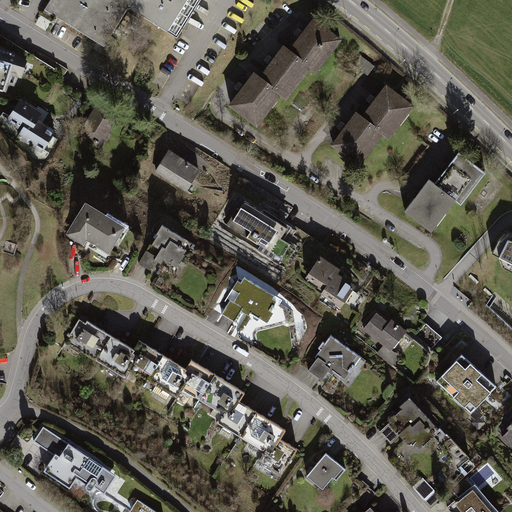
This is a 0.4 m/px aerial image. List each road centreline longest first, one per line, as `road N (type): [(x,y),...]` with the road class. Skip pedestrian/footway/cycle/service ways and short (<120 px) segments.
road 1 (residential): [(0,420),(13,405),(41,317),(86,287),(112,285),(263,368),(323,414),(414,511)]
road 2 (residential): [(0,17),(441,297)]
road 3 (secondary): [(511,146),(350,0)]
road 4 (track): [(13,405),(95,441),(188,511)]
